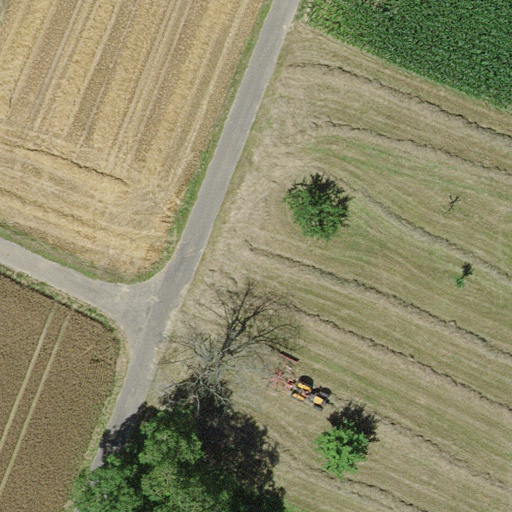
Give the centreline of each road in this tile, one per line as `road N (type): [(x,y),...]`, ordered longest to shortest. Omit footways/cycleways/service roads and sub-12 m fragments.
road 1 (track): [(88,511),(287,0)]
road 2 (track): [(160,324),(0,247)]
